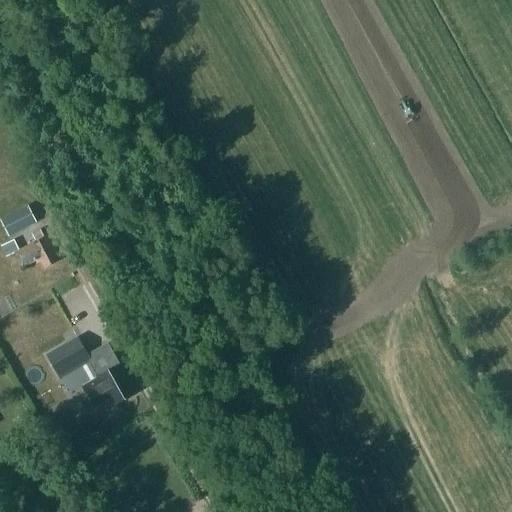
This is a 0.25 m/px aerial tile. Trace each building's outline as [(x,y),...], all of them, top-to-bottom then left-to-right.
[(0,221),(0,224),(7,237),(33,223),(25,208),(0,221)] [(59,259),(46,236),(43,238),(39,231),(31,236),(34,242),(30,244),(31,245),(29,246),(29,247),(18,253),(12,241),(0,247),(0,248),(5,258),(13,254),(21,269),(35,262),(37,266),(41,264),(43,268),(59,259)] [(87,356),(77,338),(46,355),(60,381),(83,368),(89,380),(96,376),(98,379),(80,388),(92,409),(107,400),(111,408),(135,394),(120,366),(114,369),(112,364),(116,361),(107,345),(87,356)] [(17,458),(22,468),(40,458),(35,448),(17,458)] [(19,511),(62,511),(44,479),(25,489),(33,504),(19,511)]
